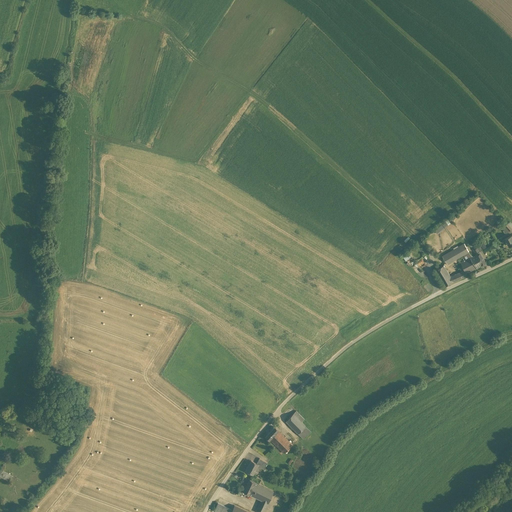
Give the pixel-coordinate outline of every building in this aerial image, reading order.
[(448,219),(435,230),(438,233),(451,222),(448,219)] [(503,227),(507,233),(511,228),(511,223),(510,221),(503,227)] [(465,243),(442,256),(448,263),(464,254),(469,251),(465,243)] [(471,257),(474,256),(470,254),(469,251),(464,254),(465,255),(464,255),(467,259),(471,257)] [(483,265),(486,263),(480,252),(476,254),(477,254),(483,265)] [(477,268),(483,265),(477,254),(474,256),(471,257),(473,262),(474,261),(477,267),(477,268)] [(473,262),(471,257),(467,259),(461,262),(465,270),(467,273),(477,267),(474,261),(473,262)] [(454,281),(451,276),(444,265),(436,270),(445,286),(454,281)] [(467,273),(465,270),(451,276),(454,281),(468,275),(467,273)] [(296,411),(293,413),(302,422),(304,419),(296,411)] [(302,422),(293,413),(286,421),(298,434),(306,426),(302,422)] [(279,430),(274,426),(265,437),(269,440),(270,440),(278,431),(279,430)] [(311,431),(306,426),(298,434),(303,439),(311,431)] [(292,444),(278,431),(270,440),(284,453),(292,444)] [(260,458),(257,463),(258,464),(258,466),(264,469),(267,462),(260,458)] [(257,463),(251,460),(246,470),(247,471),(247,472),(249,473),(251,473),(253,474),(258,466),(258,464),(257,463)] [(5,466),(3,465),(0,470),(0,476),(9,481),(12,476),(3,471),(5,466)] [(255,482),(250,479),(243,492),(249,494),(255,482)] [(261,485),(255,482),(249,494),(255,497),(261,485)] [(263,511),(273,491),(261,485),(255,497),(261,500),(256,510),(259,511),(263,511)] [(230,511),(232,510),(218,503),(214,510),(217,511),(230,511)]
